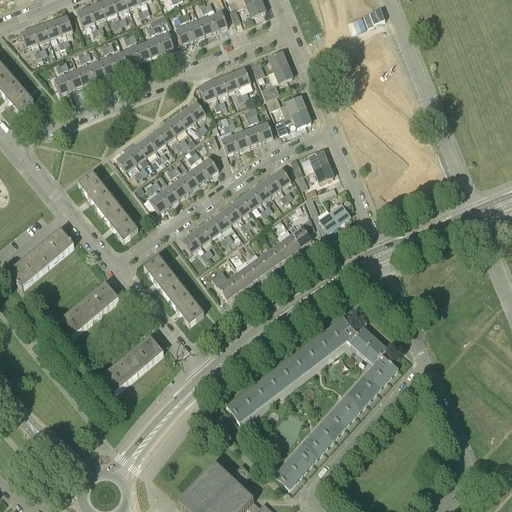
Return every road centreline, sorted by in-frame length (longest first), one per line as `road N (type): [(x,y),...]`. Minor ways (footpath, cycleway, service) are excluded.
road 1 (residential): [(14,146),(289,30)]
road 2 (residential): [(117,269),(282,152),(329,132)]
road 3 (residential): [(473,215),(385,0)]
road 4 (tertiary): [(206,376),(379,253)]
road 5 (residential): [(320,511),(306,499),(428,365)]
road 6 (residential): [(439,511),(465,465),(428,365)]
road 7 (residential): [(206,376),(117,269)]
road 8 (tertiary): [(120,477),(206,376)]
road 9 (residential): [(379,253),(329,132)]
road 10 (tertiary): [(88,480),(0,393)]
road 11 (residential): [(428,365),(379,253)]
